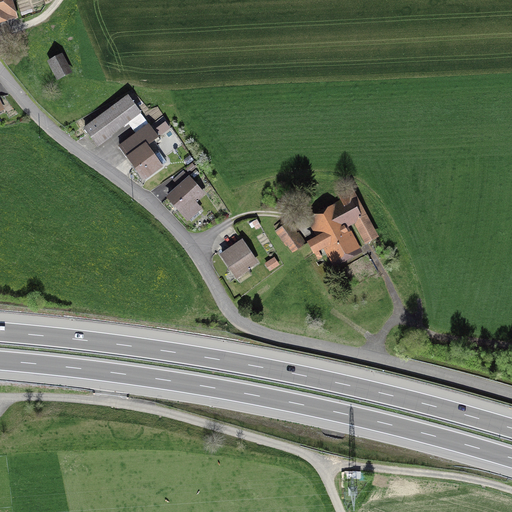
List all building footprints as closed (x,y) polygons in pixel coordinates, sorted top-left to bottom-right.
[(0,0),(0,18),(11,15),(5,0),(0,0)] [(51,61),(58,75),(67,71),(60,57),(51,61)] [(85,128),(97,145),(111,136),(109,134),(139,112),(128,96),(85,128)] [(121,146),(144,178),(160,166),(145,146),(158,137),(150,125),(121,146)] [(168,197),(187,218),(197,209),(192,203),(203,194),(183,171),(173,180),(180,187),(168,197)] [(348,198),(357,216),(354,217),(366,240),(375,235),(351,191),(340,197),(342,201),(348,198)] [(327,244),(337,261),(355,251),(342,226),(354,217),(357,216),(348,198),(342,201),(312,217),(322,234),(311,241),(317,251),(327,244)] [(279,230),(293,251),(305,244),(298,234),(297,235),(289,222),(286,224),(283,220),(274,226),(278,230),(279,230)] [(222,256),(236,276),(248,268),(247,267),(256,261),(243,242),(222,256)] [(265,264),(270,271),(279,265),(275,258),(265,264)]
